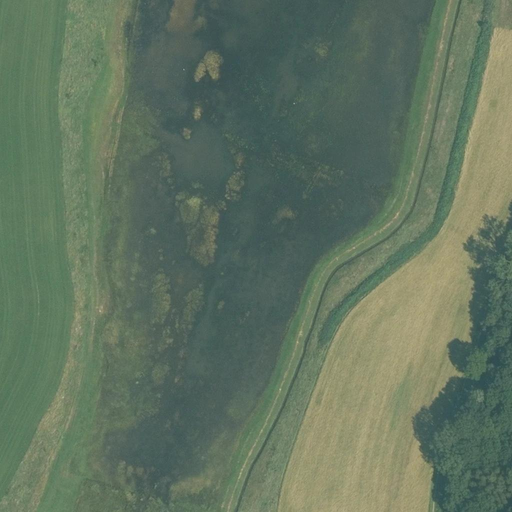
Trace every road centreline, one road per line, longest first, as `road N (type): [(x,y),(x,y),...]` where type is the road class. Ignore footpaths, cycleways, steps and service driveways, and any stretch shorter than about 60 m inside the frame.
road 1 (track): [(225,511),(325,274),(395,221),(404,205),(455,0)]
road 2 (track): [(433,511),(438,465),(486,319),(511,274)]
